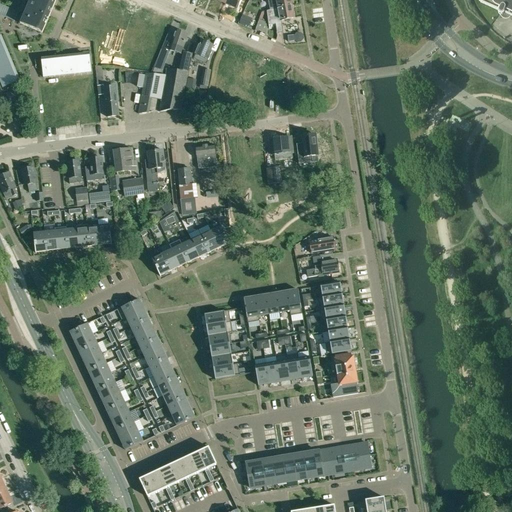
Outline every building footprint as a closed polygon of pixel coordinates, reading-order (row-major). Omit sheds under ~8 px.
[(42,34),(48,19),(56,0),(30,0),(24,14),(20,24),(42,34)] [(81,0),(76,11),(91,18),(98,0),(81,0)] [(226,0),(225,4),(236,9),(240,0),(226,0)] [(267,0),(270,11),(272,11),(278,10),(278,9),(292,6),(290,0),(267,0)] [(511,0),(479,0),(479,2),(498,11),(498,12),(498,13),(498,14),(499,14),(499,15),(500,15),(501,16),(502,16),(502,15),(503,15),(504,15),(504,14),(511,17),(511,0)] [(109,1),(100,22),(113,27),(121,6),(109,1)] [(0,4),(0,15),(13,21),(17,12),(0,4)] [(121,6),(113,27),(124,32),(133,11),(121,6)] [(273,15),(267,17),(268,26),(276,25),(276,22),(281,21),(294,18),(292,6),(278,9),(278,10),(272,11),(273,15)] [(243,16),(240,23),(249,27),(252,20),(243,16)] [(145,17),(136,39),(151,46),(148,52),(156,55),(163,39),(157,36),(162,24),(145,17)] [(265,23),(259,21),(256,30),(265,34),(266,30),(265,23)] [(165,41),(161,50),(169,53),(170,53),(171,51),(180,54),(182,48),(183,49),(188,35),(175,31),(171,44),(165,41)] [(193,54),(195,55),(196,55),(194,60),(206,65),(208,60),(208,61),(212,53),(210,52),(212,46),(201,41),(199,45),(195,43),(193,54)] [(192,54),(182,52),(178,71),(188,73),(192,54)] [(152,59),(122,55),(120,67),(150,71),(152,59)] [(77,58),(79,74),(91,73),(91,72),(89,57),(77,58)] [(79,74),(77,58),(76,58),(65,59),(67,75),(77,74),(79,74)] [(55,60),(53,60),(55,77),(57,76),(67,75),(65,59),(55,60)] [(0,75),(13,71),(12,69),(8,60),(0,62),(0,75)] [(43,78),(55,77),(53,60),(42,62),(43,77),(43,78)] [(156,63),(155,68),(162,71),(163,71),(165,66),(156,63)] [(211,71),(202,69),(199,86),(208,88),(211,71)] [(179,72),(167,70),(166,76),(146,74),(138,114),(148,113),(153,91),(163,93),(159,112),(182,110),(185,93),(186,87),(188,73),(182,72),(179,72)] [(17,82),(13,71),(0,75),(0,82),(2,88),(3,88),(17,82)] [(104,86),(98,86),(99,96),(104,95),(105,103),(107,118),(118,116),(117,102),(115,87),(104,88),(104,86)] [(9,104),(25,98),(22,88),(6,94),(9,104)] [(16,103),(21,117),(30,114),(26,100),(16,103)] [(303,152),(297,153),(299,165),(310,163),(309,157),(318,156),(315,135),(302,137),(303,152)] [(270,141),(272,155),(275,155),(275,161),(292,159),(292,153),(291,138),(270,141)] [(214,146),(196,148),(198,170),(217,167),(214,146)] [(131,149),(114,151),(116,173),(136,171),(135,162),(133,163),(131,149)] [(163,151),(155,152),(157,169),(157,174),(165,173),(165,168),(163,151)] [(148,160),(144,161),(147,183),(153,183),(153,181),(158,180),(157,174),(157,169),(155,152),(147,153),(148,160)] [(90,167),(85,167),(87,181),(103,180),(102,174),(103,174),(102,159),(96,159),(95,158),(92,158),(92,160),(90,160),(90,167)] [(69,163),(67,163),(69,179),(70,185),(82,183),(81,177),(79,162),(74,162),(72,161),(69,162),(69,163)] [(25,170),(22,171),(25,185),(27,185),(29,193),(38,191),(36,183),(33,168),(30,169),(29,168),(26,168),(25,170)] [(237,168),(229,168),(231,179),(238,179),(237,168)] [(279,168),(267,169),(268,185),(280,184),(279,168)] [(179,186),(192,185),(191,169),(177,170),(179,186)] [(9,174),(0,177),(0,183),(4,193),(10,190),(12,196),(17,195),(15,189),(15,188),(9,174)] [(120,191),(118,176),(109,177),(111,192),(120,191)] [(142,179),(123,182),(125,197),(144,194),(142,179)] [(192,185),(179,186),(180,200),(197,198),(195,185),(192,185)] [(89,194),(90,205),(111,202),(109,186),(102,187),(103,193),(89,194)] [(88,188),(76,189),(76,195),(77,201),(89,200),(88,188)] [(221,226),(210,231),(219,249),(228,244),(229,245),(229,244),(223,231),(222,230),(229,227),(229,226),(229,219),(219,222),(221,226)] [(18,231),(22,237),(30,232),(27,225),(18,231)] [(87,225),(76,226),(79,248),(90,247),(87,225)] [(88,225),(87,225),(90,247),(100,246),(98,226),(88,227),(88,225)] [(109,225),(98,226),(100,246),(111,244),(111,245),(112,245),(109,225)] [(76,229),(66,230),(68,249),(79,248),(76,226),(76,229)] [(65,227),(55,229),(57,250),(61,250),(68,249),(66,230),(65,230),(65,227)] [(55,231),(44,232),(47,252),(57,250),(55,229),(54,229),(55,231)] [(210,231),(201,236),(209,253),(219,249),(210,231)] [(44,232),(33,233),(35,253),(36,253),(47,252),(44,232)] [(201,236),(191,240),(199,258),(209,253),(201,236)] [(320,253),(334,250),(332,238),(317,240),(318,246),(313,247),(314,254),(320,253)] [(180,267),(189,262),(179,240),(169,245),(180,267)] [(180,240),(179,240),(189,262),(199,258),(191,240),(182,245),(180,240)] [(171,250),(162,254),(170,272),(180,267),(169,245),(171,250)] [(162,254),(151,259),(160,277),(161,277),(160,276),(170,272),(162,254)] [(314,269),(306,271),(307,278),(309,278),(318,276),(338,273),(336,261),(333,261),(332,255),(320,257),(313,258),(314,269)] [(320,298),(317,299),(318,299),(342,295),(340,283),(318,287),(320,298)] [(298,290),(287,292),(291,316),(302,314),(298,290)] [(287,292),(276,294),(279,313),(289,312),(290,316),(291,316),(287,292)] [(276,294),(265,296),(269,315),(279,313),(276,294)] [(342,295),(318,299),(319,310),(344,306),(342,295)] [(265,296),(255,297),(259,322),(258,317),(269,315),(265,296)] [(255,297),(244,299),(248,323),(259,322),(255,297)] [(139,300),(122,308),(126,318),(144,310),(139,300)] [(344,306),(319,310),(321,322),(346,317),(344,306)] [(126,318),(131,328),(149,320),(144,310),(126,318)] [(229,311),(204,315),(206,326),(230,322),(229,311)] [(346,317),(321,322),(324,322),(326,332),(328,332),(347,329),(346,317)] [(131,328),(135,338),(153,330),(149,320),(131,328)] [(230,322),(206,326),(208,337),(227,334),(232,333),(231,323),(230,322)] [(70,332),(70,333),(74,343),(92,334),(87,324),(70,332)] [(328,332),(330,343),(349,339),(347,329),(328,332)] [(135,338),(140,348),(158,339),(153,330),(135,338)] [(92,334),(74,343),(79,352),(97,344),(92,334)] [(227,334),(208,337),(210,348),(229,344),(227,334)] [(162,349),(158,339),(140,348),(145,357),(162,349)] [(351,351),(349,339),(330,343),(332,355),(351,351)] [(97,344),(79,352),(84,362),(101,354),(97,344)] [(212,359),(231,355),(229,344),(210,348),(212,359)] [(162,349),(145,357),(149,367),(167,359),(162,349)] [(84,362),(88,372),(106,364),(101,354),(84,362)] [(213,369),(233,366),(231,355),(212,359),(213,369)] [(339,384),(331,385),(333,397),(358,393),(356,383),(356,382),(352,355),(335,358),(336,365),(335,365),(337,375),(338,375),(339,384)] [(298,359),(301,379),(312,377),(309,357),(298,359)] [(167,359),(149,367),(154,377),(172,369),(167,359)] [(298,359),(287,361),(291,380),(301,379),(298,359)] [(277,363),(280,382),(291,380),(287,361),(277,363)] [(277,363),(266,365),(269,384),(280,382),(277,363)] [(93,382),(111,373),(106,364),(88,372),(93,382)] [(259,386),(269,384),(266,365),(255,366),(259,386)] [(235,377),(233,366),(213,369),(215,380),(235,377)] [(172,369),(154,377),(158,387),(176,379),(172,369)] [(97,392),(115,383),(111,373),(93,382),(97,392)] [(163,397),(181,388),(176,379),(158,387),(163,397)] [(102,401),(120,393),(115,383),(97,392),(102,401)] [(181,388),(163,397),(168,406),(185,398),(181,388)] [(124,403),(120,393),(102,401),(107,411),(124,403)] [(168,406),(172,416),(190,408),(185,398),(168,406)] [(111,421),(129,413),(124,403),(107,411),(111,421)] [(195,418),(190,408),(172,416),(177,426),(194,418),(195,418)] [(116,431),(134,422),(129,413),(111,421),(116,431)] [(134,422),(116,431),(120,440),(138,432),(134,422)] [(125,451),(125,450),(143,442),(138,432),(120,440),(125,451)] [(250,489),(344,473),(371,468),(367,444),(246,464),(250,489)] [(211,453),(208,447),(198,452),(206,470),(207,470),(217,465),(211,453)] [(188,457),(197,475),(206,470),(198,452),(188,457)] [(197,475),(188,457),(179,461),(187,479),(197,475)] [(169,466),(177,484),(187,479),(179,461),(169,466)] [(169,466),(159,471),(167,488),(177,484),(169,466)] [(167,488),(159,471),(149,475),(158,493),(167,488)] [(141,485),(147,498),(158,493),(149,475),(139,480),(141,485)] [(0,509),(4,507),(5,507),(6,507),(7,506),(12,503),(7,492),(0,495),(0,509)] [(365,501),(367,511),(385,508),(384,498),(365,501)]
